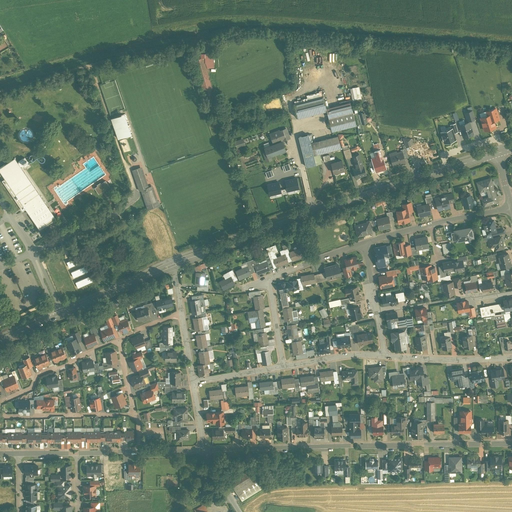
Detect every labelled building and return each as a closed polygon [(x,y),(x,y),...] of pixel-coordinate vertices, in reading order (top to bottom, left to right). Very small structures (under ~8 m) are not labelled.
[(210,54),(205,54),(205,63),(206,63),(207,68),(208,68),(209,68),(214,67),(213,53),(210,54)] [(208,73),(207,68),(206,63),(205,63),(205,54),(200,54),(201,59),(194,60),(209,115),(219,112),(208,73)] [(323,96),(294,104),(298,118),(327,111),(323,96)] [(499,119),(496,108),(486,112),(487,116),(491,114),(493,121),(499,119)] [(475,119),(472,110),(465,113),(468,121),(475,119)] [(353,113),(329,119),(332,131),(356,125),(353,113)] [(125,114),(119,116),(126,136),(131,134),(125,114)] [(487,116),(480,118),(484,130),(495,127),(493,121),(491,114),(487,116)] [(111,118),(118,138),(121,137),(126,136),(119,116),(111,118)] [(473,134),(469,122),(460,125),(463,137),(473,134)] [(441,132),(445,143),(456,139),(453,133),(452,128),(451,129),(441,132)] [(278,132),(270,135),(274,144),(265,148),(268,157),(285,150),(282,141),(278,132)] [(308,135),(299,137),(304,158),(313,155),(310,143),(308,135)] [(338,136),(310,143),(313,155),(319,154),(329,151),(341,148),(338,136)] [(410,139),(403,138),(405,146),(412,144),(410,139)] [(236,142),(238,148),(246,146),(244,139),(236,142)] [(412,151),(414,159),(427,155),(425,147),(417,149),(412,151)] [(406,148),(400,149),(401,152),(404,159),(409,157),(406,148)] [(349,149),(343,151),(346,159),(352,157),(349,149)] [(375,151),(376,157),(381,170),(386,168),(380,149),(375,151)] [(401,152),(390,155),(394,166),(397,164),(405,162),(404,159),(401,152)] [(313,155),(304,158),(306,167),(321,163),(319,154),(313,155)] [(359,154),(353,156),(357,168),(363,166),(359,154)] [(31,213),(32,213),(32,215),(34,216),(32,218),(40,229),(43,227),(56,218),(46,204),(22,167),(23,167),(28,163),(29,163),(25,157),(18,161),(19,162),(18,162),(15,158),(15,157),(0,167),(0,170),(5,178),(2,180),(21,208),(23,211),(26,209),(27,210),(25,211),(26,212),(27,213),(28,212),(30,214),(31,213)] [(376,157),(371,158),(375,171),(381,170),(376,157)] [(342,161),(331,163),(333,173),(344,170),(342,161)] [(291,169),(289,163),(282,166),(284,172),(291,169)] [(357,168),(353,169),(356,177),(366,174),(363,166),(357,168)] [(142,168),(133,171),(140,190),(141,190),(148,210),(160,206),(153,185),(149,187),(142,168)] [(274,175),(272,169),(265,172),(267,178),(274,175)] [(299,189),(297,177),(285,180),(287,188),(287,192),(288,192),(299,189)] [(491,178),(477,182),(480,192),(487,190),(489,199),(496,196),(493,188),(494,188),(491,178)] [(94,188),(99,194),(110,186),(105,180),(101,183),(100,182),(97,184),(97,186),(94,188)] [(281,190),(279,181),(267,184),(270,196),(281,193),(282,193),(281,190)] [(452,193),(446,195),(447,195),(448,201),(450,200),(450,202),(454,201),(452,193)] [(446,195),(435,198),(438,210),(450,207),(448,201),(447,195),(446,195)] [(470,197),(467,195),(466,197),(462,198),(465,208),(473,206),(472,201),(473,200),(473,199),(472,198),(471,197),(470,197)] [(487,198),(482,199),(484,206),(491,204),(489,199),(488,199),(487,198)] [(375,205),(377,209),(390,205),(389,201),(375,205)] [(411,202),(402,204),(404,209),(405,213),(407,212),(413,211),(411,202)] [(427,204),(421,205),(421,207),(417,208),(419,216),(427,214),(431,214),(429,204),(428,204),(427,204)] [(404,209),(400,210),(401,212),(397,213),(398,216),(397,216),(398,220),(399,220),(399,223),(402,222),(402,223),(407,222),(407,221),(409,221),(408,217),(409,217),(408,217),(408,215),(408,214),(407,212),(405,213),(404,209)] [(387,217),(381,218),(381,219),(378,220),(380,229),(390,226),(389,221),(388,217),(387,217)] [(493,220),(484,222),(487,234),(491,233),(496,231),(495,226),(493,220)] [(368,222),(355,226),(358,236),(361,235),(361,234),(364,234),(371,232),(370,228),(369,222),(368,222)] [(472,226),(453,229),(455,239),(464,238),(464,240),(474,238),(472,226)] [(423,238),(415,239),(417,249),(419,249),(428,247),(427,237),(423,237),(423,238)] [(501,237),(488,240),(489,245),(494,243),(496,250),(503,248),(501,237)] [(302,238),(298,239),(301,248),(304,254),(308,252),(302,238)] [(404,241),(393,243),(395,254),(403,252),(406,252),(404,245),(404,241)] [(289,252),(286,244),(282,246),(284,250),(289,262),(292,261),(289,252)] [(410,244),(404,245),(406,252),(403,252),(403,255),(412,253),(411,247),(410,244)] [(276,257),(274,252),(277,251),(275,245),(266,248),(269,255),(273,266),(274,268),(289,262),(284,250),(280,251),(280,253),(281,253),(282,255),(276,257)] [(386,245),(375,248),(377,256),(375,256),(377,266),(385,265),(383,255),(387,254),(386,245)] [(417,250),(416,251),(415,246),(411,247),(412,253),(412,255),(419,254),(419,249),(417,249),(417,250)] [(301,248),(289,252),(292,260),(302,256),(301,255),(304,254),(301,248)] [(85,253),(66,261),(69,267),(88,259),(85,253)] [(509,259),(507,253),(498,256),(499,263),(500,262),(502,268),(511,266),(509,259)] [(267,262),(260,264),(259,262),(257,257),(250,260),(253,267),(255,266),(258,274),(267,270),(267,268),(269,267),(267,261),(267,262)] [(355,257),(348,259),(347,261),(345,261),(347,267),(348,269),(349,269),(352,268),(356,267),(358,266),(355,257)] [(253,267),(250,260),(246,262),(251,273),(255,272),(253,267)] [(458,261),(454,262),(455,268),(456,271),(464,270),(462,261),(462,260),(458,261)] [(454,261),(442,263),(444,272),(451,270),(451,269),(455,268),(454,262),(454,261)] [(242,268),(236,271),(239,279),(251,274),(251,273),(246,262),(240,264),(242,268)] [(90,263),(71,271),(73,277),(92,269),(90,263)] [(338,264),(331,266),(325,268),(326,271),(327,277),(328,277),(331,276),(332,278),(333,278),(332,277),(341,274),(338,264)] [(430,265),(420,267),(422,278),(427,277),(428,280),(437,278),(435,267),(430,268),(430,265)] [(347,267),(342,268),(345,277),(351,275),(349,269),(348,269),(347,267)] [(238,279),(232,270),(229,272),(231,276),(234,281),(238,279)] [(326,271),(317,274),(320,282),(328,279),(328,277),(327,277),(326,271)] [(205,273),(196,272),(195,285),(197,285),(204,286),(205,273)] [(94,273),(75,281),(78,287),(97,279),(94,273)] [(314,274),(301,276),(301,278),(302,284),(315,282),(314,275),(314,274)] [(386,275),(386,276),(379,277),(381,287),(393,285),(391,275),(391,274),(387,275),(386,275)] [(231,276),(219,282),(224,289),(235,283),(234,281),(231,276)] [(459,277),(453,279),(454,286),(455,286),(461,285),(459,277)] [(471,283),(465,284),(464,284),(464,288),(466,288),(467,292),(477,290),(476,285),(475,282),(475,279),(471,280),(471,283)] [(296,280),(289,282),(289,281),(289,282),(285,283),(285,282),(278,284),(279,291),(280,291),(286,290),(298,288),(299,290),(297,280),(296,280)] [(450,282),(442,284),(443,289),(442,291),(447,295),(454,293),(454,292),(453,291),(453,289),(454,287),(452,286),(452,283),(450,282)] [(492,282),(482,283),(479,284),(479,285),(480,289),(480,292),(483,291),(493,289),(495,289),(494,285),(492,285),(492,282)] [(357,287),(345,289),(346,294),(349,293),(350,299),(359,297),(357,287)] [(286,290),(280,291),(281,296),(282,305),(288,304),(286,291),(286,290)] [(391,295),(386,296),(386,295),(382,296),(383,305),(398,302),(397,300),(396,294),(391,294),(391,295)] [(171,295),(156,299),(157,305),(158,305),(159,309),(159,308),(164,307),(164,309),(165,309),(165,307),(173,305),(171,295)] [(261,295),(254,296),(256,309),(264,308),(262,295),(261,295)] [(511,298),(503,300),(504,309),(509,308),(509,309),(511,308),(511,298)] [(193,301),(191,301),(193,314),(195,313),(206,312),(204,299),(193,301)] [(470,299),(460,301),(461,308),(471,307),(470,299)] [(148,303),(143,304),(144,308),(136,310),(138,320),(145,318),(146,319),(150,317),(147,307),(149,307),(148,303)] [(500,304),(489,306),(490,313),(494,312),(501,310),(500,304)] [(353,307),(349,308),(352,319),(361,317),(358,306),(353,307)] [(489,306),(480,307),(482,316),(495,315),(494,312),(490,313),(489,306)] [(289,307),(283,308),(285,318),(286,318),(287,321),(294,319),(291,307),(289,307)] [(425,308),(415,309),(417,319),(427,318),(427,317),(426,312),(425,308)] [(262,309),(248,311),(250,321),(255,321),(256,327),(265,326),(262,309)] [(396,312),(386,314),(386,313),(387,322),(388,322),(388,326),(394,325),(393,320),(397,320),(396,312)] [(495,315),(497,329),(498,329),(497,327),(506,325),(505,321),(511,320),(505,321),(503,313),(495,315)] [(119,321),(117,315),(111,317),(114,324),(118,323),(118,322),(119,321)] [(202,316),(195,317),(196,320),(194,320),(196,331),(198,330),(204,329),(202,316)] [(119,321),(118,322),(118,323),(122,332),(130,329),(126,319),(119,321)] [(287,325),(289,335),(291,335),(291,337),(298,336),(296,323),(287,325)] [(96,326),(90,329),(92,335),(94,334),(95,336),(99,334),(96,326)] [(111,327),(101,331),(105,340),(115,336),(111,327)] [(172,327),(164,327),(164,342),(164,343),(172,343),(172,327)] [(366,332),(359,327),(356,328),(357,332),(357,334),(358,339),(358,338),(359,344),(372,342),(370,332),(366,332)] [(407,327),(398,328),(399,331),(399,336),(404,335),(408,334),(407,327)] [(79,331),(72,334),(74,339),(77,338),(78,341),(82,339),(79,331)] [(399,331),(391,332),(392,339),(394,338),(394,339),(395,340),(396,340),(397,343),(396,343),(397,348),(406,347),(404,335),(399,336),(399,331)] [(264,332),(257,333),(259,346),(268,344),(266,332),(264,332)] [(198,334),(196,335),(198,348),(200,347),(207,346),(205,333),(198,334)] [(92,335),(85,338),(88,346),(98,343),(95,336),(94,334),(92,335)] [(142,334),(132,338),(134,344),(135,343),(136,347),(144,344),(146,344),(145,341),(142,334)] [(425,335),(415,336),(417,349),(426,347),(425,338),(426,338),(425,335)] [(472,335),(462,336),(464,348),(473,346),(472,339),(472,335)] [(319,343),(321,353),(330,351),(329,345),(333,344),(334,344),(333,338),(332,336),(324,337),(325,342),(319,343)] [(349,336),(337,337),(337,338),(338,346),(338,347),(350,345),(349,336)] [(449,336),(441,338),(442,349),(451,347),(449,336)] [(509,340),(503,341),(502,337),(499,337),(502,349),(510,348),(509,340)] [(74,339),(67,342),(72,353),(81,349),(78,341),(77,338),(74,339)] [(300,340),(292,341),(294,352),(295,351),(296,354),(302,353),(300,340)] [(63,347),(62,346),(59,347),(59,348),(54,350),(54,349),(50,351),(51,352),(52,354),(55,362),(67,357),(64,350),(63,347)] [(201,351),(199,352),(201,365),(206,364),(210,363),(209,363),(207,350),(201,351)] [(267,351),(260,352),(263,365),(271,363),(269,350),(267,351)] [(116,351),(106,353),(107,362),(111,362),(117,360),(116,351)] [(141,351),(133,354),(135,359),(139,358),(143,356),(141,351)] [(176,351),(170,351),(165,351),(165,361),(176,361),(176,351)] [(46,354),(45,353),(42,354),(42,355),(37,357),(37,356),(33,357),(34,359),(35,361),(38,368),(50,364),(47,356),(46,354)] [(30,357),(23,359),(26,365),(28,364),(29,367),(33,365),(30,357)] [(135,359),(129,361),(133,370),(135,369),(137,368),(142,366),(139,358),(135,359)] [(88,361),(86,361),(85,361),(82,362),(83,367),(83,368),(83,370),(84,370),(84,371),(94,370),(93,363),(93,360),(88,361)] [(26,365),(19,368),(23,378),(32,374),(29,367),(28,364),(26,365)] [(201,365),(198,365),(200,375),(208,374),(206,364),(201,365)] [(381,366),(369,368),(370,376),(377,375),(377,381),(383,380),(382,372),(381,366)] [(76,367),(68,368),(70,379),(77,377),(76,372),(76,367)] [(147,367),(139,371),(140,375),(142,374),(143,376),(144,376),(146,376),(150,375),(148,370),(147,367)] [(417,368),(409,369),(410,373),(410,379),(411,379),(418,378),(419,384),(424,383),(423,377),(422,368),(417,368)] [(463,368),(450,370),(451,380),(458,379),(459,386),(464,385),(463,377),(465,377),(463,368)] [(502,368),(495,369),(490,370),(492,379),(489,379),(490,385),(490,386),(495,385),(495,382),(497,382),(497,380),(497,379),(504,378),(502,368)] [(117,370),(109,371),(109,375),(111,375),(113,383),(121,382),(119,374),(118,374),(117,370)] [(333,370),(320,372),(320,376),(321,380),(321,381),(334,379),(333,372),(333,370)] [(357,370),(343,371),(343,378),(352,378),(352,384),(357,384),(357,370)] [(180,371),(171,372),(171,383),(179,383),(180,383),(180,379),(180,371)] [(403,373),(396,374),(395,371),(389,372),(390,380),(392,379),(393,385),(399,384),(399,386),(405,386),(404,375),(403,373)] [(482,371),(471,373),(473,382),(484,380),(482,371)] [(140,375),(132,378),(133,382),(135,387),(146,383),(143,376),(142,374),(140,375)] [(16,380),(14,375),(14,376),(9,378),(13,388),(18,386),(16,380)] [(313,376),(309,376),(308,376),(301,377),(300,377),(301,382),(302,388),(302,389),(302,385),(309,384),(310,385),(308,387),(308,391),(317,390),(317,388),(319,388),(318,381),(318,376),(317,376),(313,377),(313,375),(313,376)] [(57,376),(47,377),(47,382),(47,384),(47,386),(48,387),(58,386),(59,386),(58,380),(57,376)] [(294,377),(281,379),(281,380),(282,387),(295,386),(294,379),(294,377)] [(9,378),(3,380),(7,390),(13,388),(9,378)] [(267,381),(260,382),(260,381),(259,381),(260,390),(261,390),(269,389),(270,394),(278,393),(277,381),(273,381),(272,380),(272,381),(268,381),(268,380),(267,380),(267,381)] [(158,382),(150,385),(151,388),(153,387),(154,390),(159,388),(158,382)] [(248,386),(235,387),(236,396),(249,394),(248,388),(248,386)] [(152,389),(141,394),(144,402),(145,402),(146,402),(149,401),(149,400),(155,398),(152,389)] [(222,389),(209,390),(210,399),(223,397),(222,391),(222,389)] [(113,390),(106,393),(108,398),(112,397),(112,396),(115,395),(113,390)] [(177,391),(177,392),(172,392),(172,401),(184,401),(184,391),(180,391),(177,391)] [(115,395),(112,396),(112,397),(116,407),(126,403),(122,393),(115,395)] [(72,398),(70,398),(71,405),(71,410),(80,408),(80,407),(81,406),(80,404),(79,403),(78,397),(72,398)] [(99,398),(90,399),(92,409),(101,408),(100,399),(99,398)] [(44,400),(43,400),(43,408),(43,409),(50,409),(51,410),(52,410),(53,409),(54,409),(54,404),(53,404),(53,400),(44,400)] [(29,401),(19,401),(19,410),(23,410),(23,411),(26,411),(26,410),(30,410),(29,401)] [(341,402),(324,403),(326,415),(332,415),(333,422),(337,422),(336,405),(341,405),(341,402)] [(187,408),(174,408),(174,414),(178,414),(178,420),(187,420),(187,408)] [(273,408),(262,408),(263,414),(268,414),(268,416),(270,416),(273,416),(273,408)] [(470,411),(460,411),(461,416),(464,416),(464,421),(462,421),(462,424),(459,424),(459,432),(470,432),(470,427),(471,427),(470,411)] [(223,412),(207,413),(208,421),(216,420),(216,423),(224,423),(224,422),(223,422),(222,422),(222,418),(223,418),(223,412)] [(360,422),(359,414),(349,414),(349,423),(350,423),(356,423),(357,422),(360,422)] [(404,424),(404,417),(397,417),(397,424),(391,425),(392,433),(403,433),(402,426),(403,426),(404,425),(404,424)] [(320,419),(320,422),(319,422),(317,423),(317,425),(314,425),(314,426),(314,438),(324,437),(323,426),(323,422),(326,422),(326,418),(320,419)] [(500,420),(499,420),(499,432),(500,432),(500,433),(505,433),(505,432),(508,432),(507,423),(507,420),(505,420),(500,420)] [(303,422),(302,422),(301,422),(301,421),(296,421),(296,427),(295,427),(295,428),(296,429),(297,429),(297,431),(296,431),(296,432),(296,433),(296,434),(297,434),(297,435),(307,435),(306,422),(303,422)] [(382,422),(382,421),(372,421),(372,425),(372,426),(373,426),(373,434),(377,434),(377,433),(382,433),(382,425),(382,423),(382,422)] [(418,422),(410,422),(410,428),(412,428),(412,436),(422,436),(422,425),(422,422),(418,422)] [(357,429),(356,423),(350,423),(350,437),(360,436),(360,429),(357,429)] [(444,424),(433,424),(433,432),(444,432),(444,424)] [(481,424),(482,434),(492,433),(492,424),(481,424)] [(333,426),(331,426),(331,434),(342,434),(342,428),(341,425),(340,425),(333,426)] [(287,426),(277,427),(278,439),(287,438),(287,431),(287,426)] [(223,428),(216,428),(216,429),(212,429),(212,438),(217,438),(223,438),(223,428)] [(245,429),(242,429),(242,437),(252,437),(252,428),(245,429)] [(270,437),(269,428),(259,428),(259,437),(264,436),(264,437),(270,437)] [(189,430),(177,430),(177,440),(182,440),(182,439),(189,438),(189,430)] [(74,431),(67,432),(67,433),(64,433),(64,440),(67,440),(67,442),(74,442),(74,431)] [(81,431),(74,431),(74,442),(81,442),(81,440),(84,440),(84,433),(81,433),(81,431)] [(94,431),(87,431),(87,433),(84,433),(84,440),(87,440),(87,442),(94,441),(94,431)] [(101,433),(101,431),(94,431),(94,441),(101,441),(101,440),(104,440),(104,433),(101,433)] [(113,431),(107,431),(107,433),(104,433),(104,440),(107,440),(107,441),(113,441),(113,431)] [(120,431),(113,431),(113,441),(120,441),(120,439),(123,439),(123,432),(120,432),(120,431)] [(133,431),(126,431),(126,432),(123,432),(123,439),(126,439),(126,441),(133,441),(133,431)] [(15,432),(8,432),(8,434),(5,434),(5,441),(8,441),(8,443),(15,443),(15,432)] [(22,432),(15,432),(15,443),(22,442),(22,441),(25,441),(25,434),(22,434),(22,432)] [(35,432),(28,432),(28,434),(25,434),(25,441),(28,441),(28,442),(35,442),(35,432)] [(42,432),(35,432),(35,442),(42,442),(42,440),(45,440),(45,433),(42,433),(42,432)] [(54,432),(47,432),(48,433),(45,433),(45,440),(48,440),(48,442),(54,442),(54,432)] [(61,432),(54,432),(54,442),(61,442),(61,440),(64,440),(64,433),(61,433),(61,432)] [(461,456),(449,457),(449,464),(449,471),(455,471),(455,472),(461,471),(461,456)] [(475,456),(471,456),(471,457),(467,457),(467,466),(478,466),(479,466),(479,465),(479,463),(479,457),(475,457),(475,456)] [(497,456),(493,456),(493,457),(490,457),(490,462),(491,467),(501,467),(501,465),(501,459),(500,459),(500,457),(497,457),(497,456)] [(420,458),(413,458),(413,457),(410,457),(410,458),(409,458),(409,466),(420,466),(420,458)] [(439,457),(429,457),(429,460),(429,467),(432,467),(440,466),(441,466),(441,463),(440,463),(439,457)] [(401,470),(401,458),(388,458),(388,460),(389,469),(389,470),(397,470),(397,471),(400,471),(400,470),(401,470)] [(377,467),(377,459),(366,460),(366,468),(377,467)] [(345,460),(335,460),(335,469),(345,468),(345,467),(345,460)] [(429,460),(424,461),(424,469),(432,469),(432,467),(429,467),(429,460)] [(319,461),(312,461),(312,471),(322,471),(323,471),(323,466),(323,461),(319,461)] [(141,474),(141,463),(129,463),(129,470),(129,474),(132,474),(141,474)] [(37,465),(25,465),(25,473),(38,473),(37,465)] [(71,465),(62,465),(62,476),(71,476),(71,465)] [(119,465),(109,465),(109,473),(115,473),(115,478),(119,478),(119,475),(119,474),(119,465)] [(12,466),(3,466),(3,468),(3,475),(4,475),(12,475),(12,466)] [(251,467),(230,481),(241,500),(262,487),(259,482),(260,482),(251,467)] [(129,474),(129,470),(124,470),(125,479),(132,478),(132,474),(129,474)] [(90,485),(85,485),(85,489),(84,489),(84,492),(85,492),(85,496),(95,495),(95,485),(90,485)] [(64,486),(58,486),(58,495),(61,495),(61,498),(70,498),(70,497),(70,493),(71,493),(71,490),(70,490),(70,486),(69,486),(64,486)]
